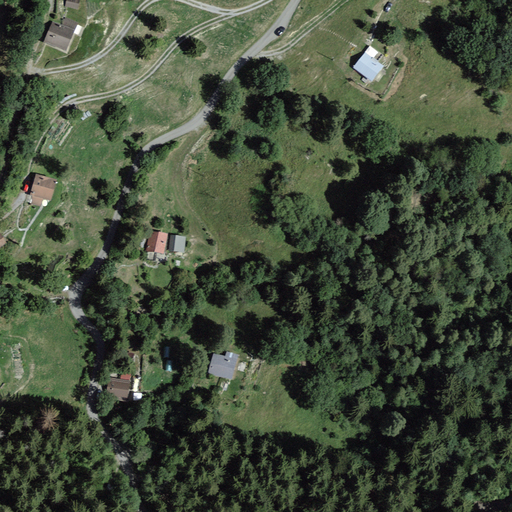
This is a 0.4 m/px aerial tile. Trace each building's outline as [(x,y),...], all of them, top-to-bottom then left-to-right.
[(66,0),(65,6),(78,10),(80,0),(66,0)] [(74,32),(52,23),(44,43),(65,52),(74,32)] [(383,70),(365,55),(353,71),(371,85),(383,70)] [(55,183),(35,177),(30,195),(33,196),(31,204),(40,206),(42,200),(49,202),(55,183)] [(166,236),(149,234),(146,253),(163,256),(166,236)] [(185,239),(170,237),(169,252),(184,254),(185,239)] [(231,381),(238,356),(227,353),(225,359),(213,356),(208,375),(231,381)] [(131,384),(109,379),(105,397),(126,402),(131,384)]
